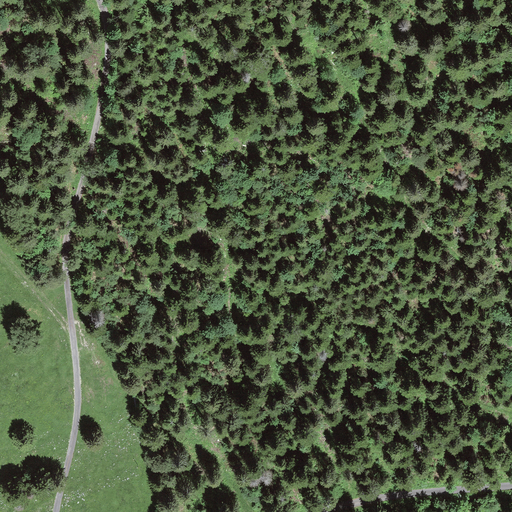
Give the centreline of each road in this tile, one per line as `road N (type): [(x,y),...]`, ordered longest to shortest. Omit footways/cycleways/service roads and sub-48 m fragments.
road 1 (track): [(100,0),(109,25),(101,97),(67,259),(76,424),(57,511)]
road 2 (track): [(322,511),(411,493),(511,485)]
